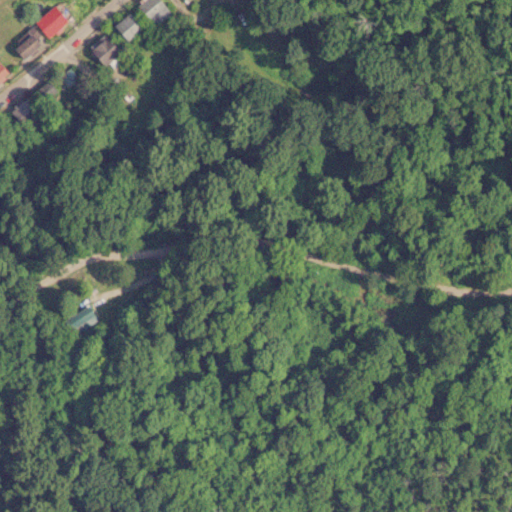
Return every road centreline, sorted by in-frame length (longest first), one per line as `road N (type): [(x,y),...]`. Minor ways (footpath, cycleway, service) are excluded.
road 1 (residential): [(0,315),(63,262),(114,251),(511,262)]
road 2 (residential): [(121,0),(39,82),(0,101)]
